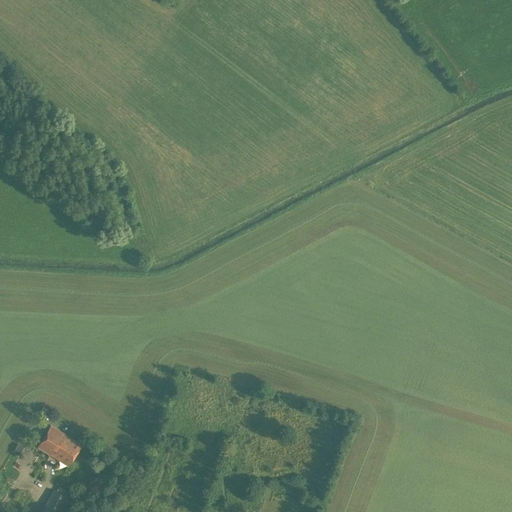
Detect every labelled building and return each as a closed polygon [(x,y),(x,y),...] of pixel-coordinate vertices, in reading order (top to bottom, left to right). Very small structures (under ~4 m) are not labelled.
[(47,410),(42,407),(39,413),(44,415),(47,410)] [(61,444),(66,435),(50,426),(37,447),(49,454),(56,442),(61,444)] [(75,441),(66,435),(61,444),(56,442),(49,454),(68,466),(81,445),(80,444),(83,440),(78,437),(75,441)] [(19,455),(23,447),(18,444),(14,452),(19,455)] [(71,511),(75,507),(67,502),(69,499),(55,491),(42,511),(71,511)] [(77,500),(86,504),(89,496),(80,492),(77,500)]
